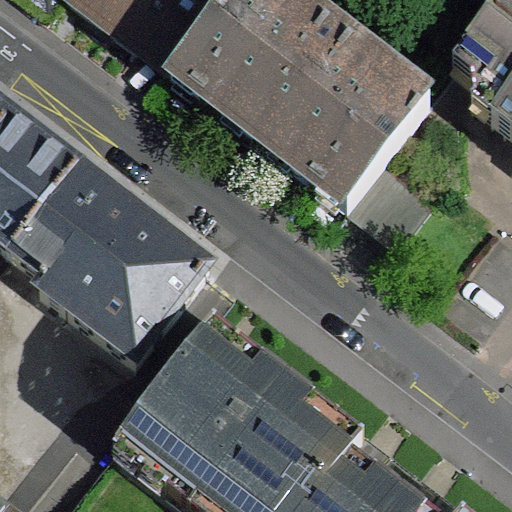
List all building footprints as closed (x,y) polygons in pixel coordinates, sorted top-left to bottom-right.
[(65,0),(62,5),(174,89),(232,12),(216,0),(65,0)] [(346,221),(429,113),(281,0),(241,0),(232,12),(174,89),(346,221)] [(216,0),(232,12),(241,0),(216,0)] [(511,0),(475,0),(500,22),(511,6),(511,0)] [(511,146),(511,6),(500,22),(460,74),(510,113),(494,133),(511,146)] [(16,265),(84,181),(0,116),(0,253),(16,265)] [(84,181),(16,265),(34,278),(53,293),(46,301),(140,375),(212,282),(84,181)] [(178,511),(317,511),(353,465),(366,447),(217,335),(116,464),(178,511)] [(414,511),(353,465),(317,511),(414,511)]
